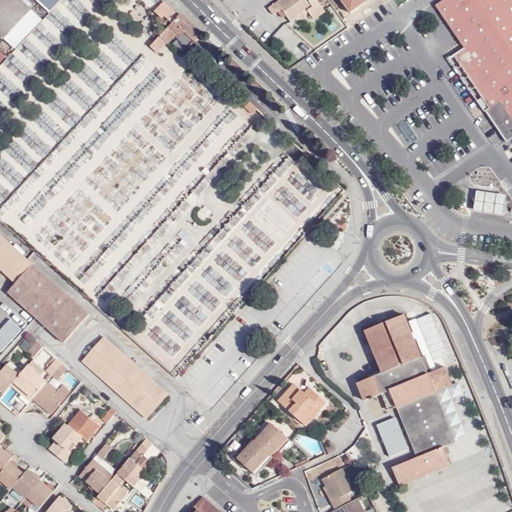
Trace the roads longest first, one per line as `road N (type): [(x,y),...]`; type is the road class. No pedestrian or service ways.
road 1 (primary): [(191,0),(360,168)]
road 2 (residential): [(337,299),(196,457)]
road 3 (residential): [(68,359),(196,457)]
road 4 (residential): [(98,511),(0,408)]
